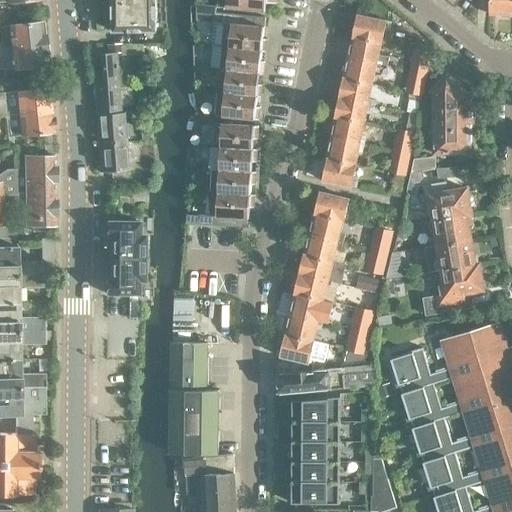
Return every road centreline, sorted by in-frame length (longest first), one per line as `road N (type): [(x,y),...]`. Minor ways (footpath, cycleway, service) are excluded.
road 1 (residential): [(249,511),(257,266),(307,85),(319,0)]
road 2 (tertiary): [(77,511),(79,167),(67,0)]
road 3 (residential): [(511,71),(415,0)]
